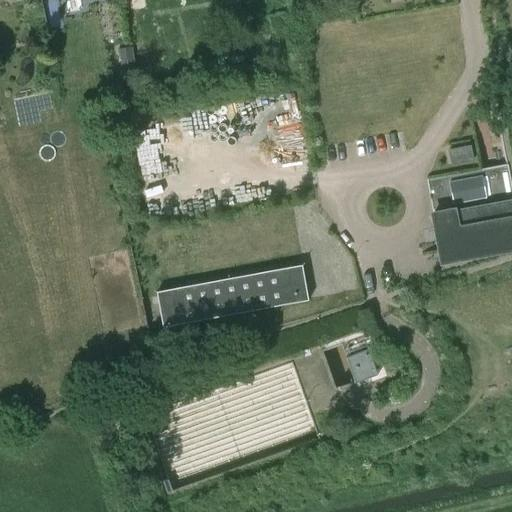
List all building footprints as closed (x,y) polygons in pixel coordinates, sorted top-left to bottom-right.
[(129,0),(133,11),(145,8),(143,0),(129,0)] [(189,72),(174,10),(139,19),(154,80),(189,72)] [(128,48),(119,49),(122,76),(131,75),(128,48)] [(242,64),(231,67),(233,76),(244,74),(242,64)] [(155,126),(142,127),(146,168),(159,167),(155,126)] [(449,150),(452,165),(473,160),(470,146),(449,150)] [(433,214),(432,214),(442,263),(511,250),(511,189),(507,165),(426,180),(433,214)] [(139,192),(163,188),(161,176),(137,180),(139,192)] [(156,292),(163,327),(308,300),(302,265),(156,292)] [(368,351),(346,359),(355,384),(377,376),(368,351)]
